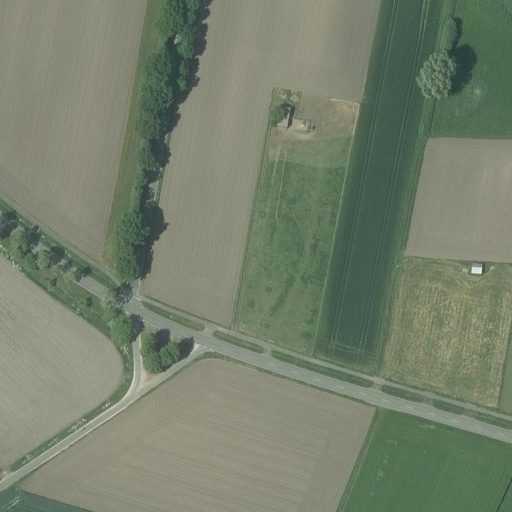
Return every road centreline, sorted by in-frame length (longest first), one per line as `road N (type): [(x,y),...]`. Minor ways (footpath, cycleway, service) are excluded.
road 1 (tertiary): [(511,438),(207,343)]
road 2 (unclassified): [(185,0),(132,311)]
road 3 (tertiary): [(132,311),(0,218)]
road 4 (unclassified): [(129,402),(0,489)]
